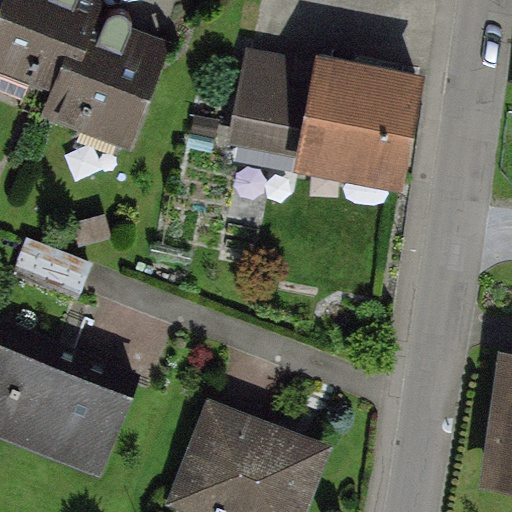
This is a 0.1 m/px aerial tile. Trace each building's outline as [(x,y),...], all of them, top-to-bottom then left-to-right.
[(128,139),(163,44),(129,31),(131,24),(130,15),(123,10),(115,9),(108,14),(104,22),(90,17),(95,0),(10,0),(0,29),(0,90),(22,99),(31,77),(60,88),(52,111),(128,139)] [(423,77),(247,39),(225,141),(401,180),(423,77)] [(145,388),(7,330),(0,346),(0,437),(106,482),(145,388)] [(511,387),(498,489),(511,490),(511,387)] [(322,511),(346,454),(221,404),(181,504),(199,511),(322,511)]
